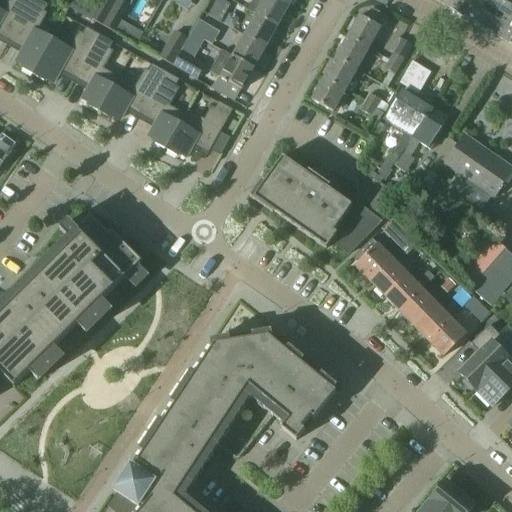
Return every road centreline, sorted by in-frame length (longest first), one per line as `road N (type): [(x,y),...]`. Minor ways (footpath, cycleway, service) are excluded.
road 1 (residential): [(203,235),(335,0)]
road 2 (residential): [(203,235),(0,98)]
road 3 (residential): [(395,384),(203,235)]
road 4 (residential): [(395,384),(291,511)]
road 5 (residential): [(511,61),(401,0)]
